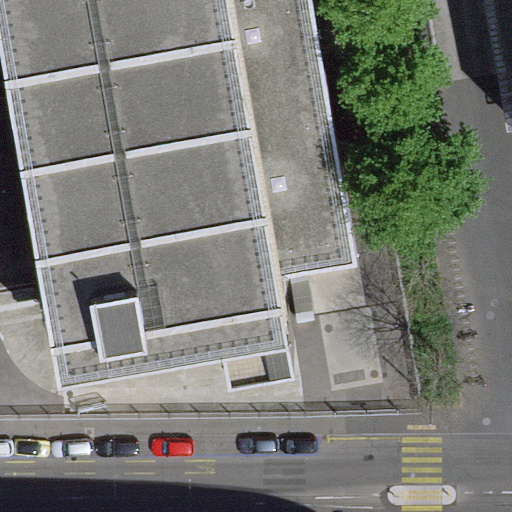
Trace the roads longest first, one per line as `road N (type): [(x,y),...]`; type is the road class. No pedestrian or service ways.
road 1 (tertiary): [(0,498),(511,497)]
road 2 (residential): [(511,435),(462,145)]
